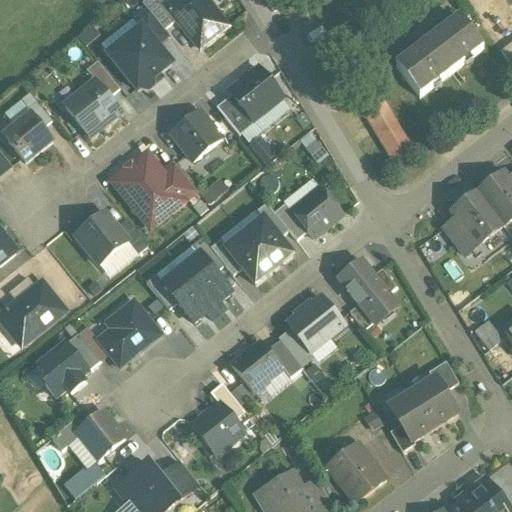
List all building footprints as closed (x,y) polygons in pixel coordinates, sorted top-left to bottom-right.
[(148,16),(164,35),(177,25),(157,0),(144,10),(148,16)] [(206,0),(179,0),(167,10),(201,53),(230,30),(206,0)] [(322,0),(310,7),(316,18),(335,7),(330,0),(322,0)] [(316,18),(322,29),(341,18),(335,7),(316,18)] [(135,26),(156,52),(169,42),(164,35),(148,16),(135,26)] [(322,29),(328,38),(339,32),(347,28),(341,18),(322,29)] [(460,22),(396,70),(421,102),(484,53),(460,22)] [(357,61),(339,32),(328,38),(321,42),(338,72),(357,61)] [(156,52),(141,34),(107,61),(138,98),(172,71),(156,52)] [(511,46),(501,55),(511,69),(511,46)] [(88,79),(109,105),(121,95),(100,69),(88,79)] [(230,99),(232,102),(254,128),(283,103),(259,75),(230,99)] [(96,89),(67,113),(83,133),(90,142),(120,119),(109,105),(96,89)] [(292,112),(300,107),(291,92),(283,97),(292,112)] [(396,126),(376,92),(357,103),(377,137),(396,126)] [(33,120),(44,133),(52,127),(30,99),(22,106),(33,120)] [(254,128),(232,102),(217,114),(239,140),(254,128)] [(202,118),(172,141),(188,161),(193,168),(223,144),(202,118)] [(33,120),(4,143),(25,170),(54,146),(44,133),(33,120)] [(414,155),(396,126),(377,137),(395,166),(414,155)] [(0,160),(0,184),(12,175),(0,160)] [(146,162),(113,188),(149,234),(170,217),(168,214),(180,205),(162,181),(146,162)] [(175,171),(162,181),(184,208),(197,197),(175,171)] [(504,177),(478,198),(503,230),(511,223),(511,189),(508,185),(509,184),(504,177)] [(321,194),(292,217),(308,237),(313,244),(342,220),(321,194)] [(478,198),(453,218),(457,224),(458,223),(478,250),(503,230),(478,198)] [(274,218),(266,208),(256,217),(262,225),(263,224),(280,244),(289,236),(274,218)] [(285,209),(274,218),(289,236),(297,246),(308,237),(292,217),(285,209)] [(105,220),(76,243),(98,269),(99,271),(127,249),(126,247),(116,234),(105,220)] [(478,250),(458,223),(457,224),(445,233),(466,259),(478,250)] [(262,225),(245,239),(274,275),(293,260),(280,244),(263,224),(262,225)] [(126,226),(116,234),(139,262),(149,253),(126,226)] [(0,237),(0,270),(16,258),(0,237)] [(274,275),(245,239),(227,252),(226,254),(242,274),(255,290),(274,275)] [(210,254),(202,243),(192,251),(199,261),(200,260),(215,279),(225,271),(210,254)] [(221,245),(210,254),(225,271),(233,282),(242,274),(226,254),(227,252),(221,245)] [(215,279),(200,260),(199,261),(182,275),(218,320),(224,315),(219,308),(231,298),(215,279)] [(373,281),(362,266),(339,285),(359,310),(374,328),(397,310),(388,300),(373,281)] [(397,292),(382,274),(373,281),(388,300),(397,292)] [(163,289),(163,290),(178,309),(194,328),(206,318),(212,325),(218,320),(182,275),(163,289)] [(163,289),(156,280),(146,288),(169,316),(178,309),(163,290),(163,289)] [(18,308),(37,293),(30,284),(10,299),(18,308)] [(0,326),(21,354),(60,323),(37,293),(18,308),(0,322),(0,326)] [(309,357),(343,330),(320,302),(286,328),(291,334),(309,357)] [(98,345),(120,373),(161,341),(133,306),(113,321),(119,328),(98,345)] [(374,328),(359,310),(350,317),(365,336),(374,328)] [(503,345),(488,326),(476,335),(491,355),(503,345)] [(79,342),(100,368),(110,360),(89,334),(79,342)] [(309,357),(291,334),(279,344),(281,346),(302,372),(314,363),(309,357)] [(67,351),(88,378),(100,368),(79,342),(67,351)] [(302,372),(281,346),(268,356),(283,375),(291,384),(303,374),(302,372)] [(268,356),(261,347),(232,371),(254,398),(283,375),(268,356)] [(67,351),(40,373),(50,387),(46,390),(57,403),(67,395),(71,399),(83,389),(80,385),(88,378),(67,351)] [(446,367),(429,378),(433,385),(435,384),(444,398),(459,389),(446,367)] [(433,385),(390,412),(401,430),(413,448),(415,447),(458,419),(444,398),(435,384),(433,385)] [(221,409),(235,427),(245,419),(223,391),(213,399),(221,409)] [(221,409),(193,431),(217,461),(244,439),(235,427),(221,409)] [(105,418),(79,440),(100,466),(126,445),(105,418)] [(60,455),(79,440),(70,429),(51,445),(60,455)] [(415,447),(413,448),(401,430),(390,437),(403,458),(416,449),(415,447)] [(387,484),(358,448),(326,473),(355,509),(387,484)] [(165,480),(184,503),(199,491),(180,468),(165,480)] [(172,511),(184,503),(165,480),(160,484),(148,469),(118,494),(133,511),(172,511)] [(510,511),(487,482),(456,507),(459,511),(510,511)] [(333,511),(317,484),(302,492),(313,511),(333,511)] [(313,511),(302,492),(290,500),(289,498),(287,499),(280,486),(256,500),(263,511),(313,511)]
